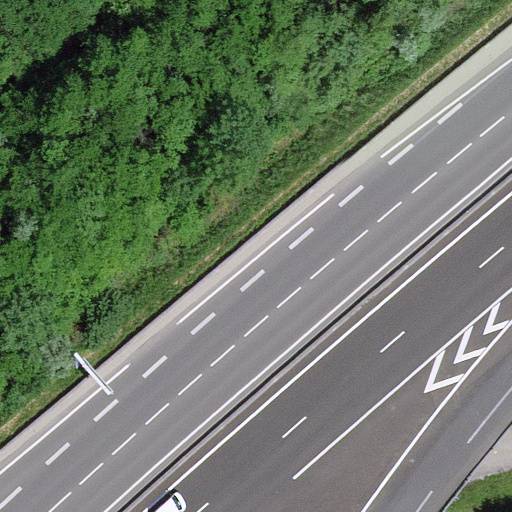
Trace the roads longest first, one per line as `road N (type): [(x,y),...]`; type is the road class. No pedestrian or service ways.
road 1 (trunk): [(314,271),(0,511)]
road 2 (trunk): [(214,511),(511,251)]
road 3 (trunk): [(314,271),(41,511)]
road 4 (trunk): [(511,111),(314,271)]
road 5 (trunk): [(397,511),(511,367)]
